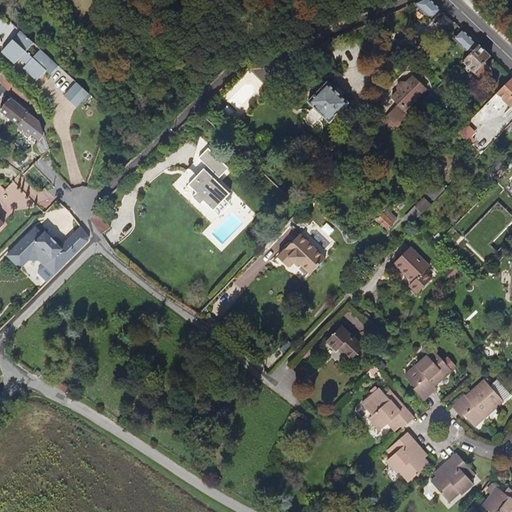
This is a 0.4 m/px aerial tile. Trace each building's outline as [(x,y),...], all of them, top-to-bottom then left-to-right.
[(433,20),(443,10),(432,0),(420,0),(414,3),(433,20)] [(27,49),(35,41),(22,28),(2,49),(15,61),(22,54),(29,60),(23,65),(37,78),(46,69),(51,73),(59,64),(42,47),(33,56),(27,49)] [(479,44),(462,28),(453,38),(470,54),(479,44)] [(474,74),(491,56),(479,44),(470,54),(462,62),(474,74)] [(260,76),(267,67),(261,61),(248,64),(260,76)] [(8,78),(3,72),(0,74),(0,82),(2,85),(8,78)] [(406,111),(427,89),(413,76),(408,82),(402,82),(397,86),(396,91),(391,97),(398,103),(406,111)] [(16,98),(22,92),(8,78),(2,85),(16,98)] [(511,78),(497,93),(507,102),(511,96),(511,78)] [(329,124),(349,103),(327,81),(307,102),(329,124)] [(76,106),(89,94),(77,82),(64,95),(76,106)] [(42,124),(29,114),(29,112),(10,97),(0,110),(31,135),(32,135),(41,142),(36,147),(44,157),(50,151),(50,147),(42,124)] [(398,120),(406,111),(398,103),(390,112),(398,120)] [(468,127),(459,137),(470,146),(479,136),(468,127)] [(229,170),(208,149),(198,159),(219,180),(229,170)] [(219,180),(198,159),(195,162),(217,182),(219,180)] [(230,195),(217,182),(195,162),(186,171),(195,179),(185,189),(193,197),(191,199),(199,208),(203,204),(212,213),(230,195)] [(429,192),(432,202),(442,199),(439,189),(429,192)] [(214,222),(235,200),(230,195),(212,213),(203,204),(199,208),(214,222)] [(404,218),(412,225),(415,222),(430,207),(421,200),(404,218)] [(109,224),(97,207),(91,212),(91,220),(102,233),(109,224)] [(48,270),(86,220),(76,209),(62,226),(65,228),(60,235),(57,233),(48,226),(42,221),(40,219),(37,222),(29,216),(4,248),(19,259),(26,250),(38,248),(42,252),(38,257),(38,262),(48,270)] [(398,219),(388,209),(379,219),(389,229),(398,219)] [(321,265),(295,240),(273,263),(284,273),(290,267),(293,271),(295,269),(306,280),(321,265)] [(432,279),(425,271),(430,266),(410,247),(394,264),(413,282),(410,285),(418,293),(432,279)] [(488,262),(496,255),(490,250),(483,257),(488,262)] [(36,274),(47,285),(53,279),(41,268),(36,274)] [(365,347),(342,325),(327,341),(337,351),(340,348),(353,360),(365,347)] [(276,359),(284,351),(281,347),(272,355),(276,359)] [(433,387),(451,371),(433,351),(404,376),(414,388),(413,389),(423,401),(436,389),(433,387)] [(46,368),(52,361),(44,356),(39,363),(46,368)] [(475,427),(505,402),(486,380),(467,396),(466,395),(452,406),(462,417),(465,415),(475,427)] [(416,418),(391,390),(386,395),(380,388),(362,404),(373,416),(370,419),(380,431),(388,424),(396,432),(401,426),(404,429),(416,418)] [(430,464),(426,458),(429,456),(408,432),(387,450),(393,456),(387,460),(398,473),(400,472),(409,483),(430,464)] [(462,495),(475,484),(470,479),(476,474),(457,453),(434,474),(437,477),(432,482),(450,503),(460,493),(462,495)] [(511,511),(511,490),(509,488),(505,492),(498,487),(483,506),(490,511),(511,511)]
